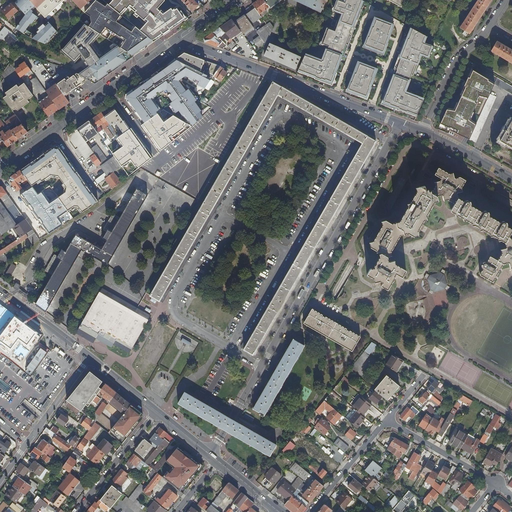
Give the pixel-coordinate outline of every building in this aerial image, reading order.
[(46,44),(59,33),(48,22),(45,25),(46,26),(38,33),(39,34),(37,35),(36,35),(32,32),(27,28),(31,22),(32,23),(40,12),(28,0),(16,0),(14,2),(26,14),(16,28),(29,37),(46,44)] [(28,0),(40,12),(45,18),(63,0),(73,0),(85,12),(89,8),(93,4),(90,1),(90,0),(28,0)] [(89,8),(85,12),(90,16),(92,22),(89,26),(100,34),(106,26),(127,39),(121,48),(134,56),(154,42),(140,30),(135,26),(133,31),(117,21),(121,14),(109,5),(108,4),(107,6),(97,0),(95,0),(93,4),(89,8)] [(112,0),(109,5),(121,14),(122,15),(126,9),(130,12),(132,10),(147,23),(140,30),(154,42),(184,20),(185,21),(188,19),(188,18),(181,11),(180,12),(177,8),(175,10),(174,9),(173,10),(171,8),(163,14),(157,9),(165,1),(164,0),(112,0)] [(199,5),(193,0),(188,0),(185,3),(193,11),(199,5)] [(267,11),(271,8),(264,0),(257,0),(252,4),(255,7),(261,16),(265,13),(263,11),(265,9),(267,11)] [(264,0),(271,8),(278,18),(285,1),(284,0),(264,0)] [(295,0),(320,12),(326,0),(295,0)] [(360,9),(364,0),(362,0),(345,0),(345,2),(338,0),(336,0),(333,9),(342,13),(341,16),(336,28),(335,31),(330,29),(327,28),(325,34),(324,38),(321,43),(324,44),(328,46),(325,53),(324,56),(323,59),(322,61),(313,57),(305,54),(298,71),(315,78),(328,83),(332,84),(336,73),(334,72),(335,70),(336,70),(341,56),(343,56),(346,50),(348,44),(345,43),(346,41),(349,42),(352,34),(355,26),(354,26),(355,21),(354,20),(355,18),(358,19),(359,16),(359,15),(361,10),(360,9)] [(478,0),(460,28),(465,31),(463,34),(466,36),(468,33),(469,34),(491,0),(478,0)] [(7,9),(7,8),(3,11),(9,18),(17,10),(12,5),(7,9)] [(256,20),(261,17),(261,16),(255,7),(251,10),(248,12),(245,15),(251,24),(256,20)] [(243,34),(253,26),(251,24),(245,15),(235,23),(242,32),(242,33),(243,34)] [(232,39),(242,32),(235,23),(232,18),(220,27),(232,39)] [(392,25),(392,24),(387,22),(386,24),(382,22),(382,20),(377,19),(377,20),(376,22),(374,22),(372,27),(370,34),(369,37),(368,36),(366,41),(367,41),(365,46),(371,48),(370,49),(379,52),(379,51),(383,52),(384,48),(386,48),(387,45),(385,44),(388,38),(387,38),(387,35),(389,36),(390,34),(392,29),(391,28),(392,25)] [(257,31),(267,24),(265,22),(261,25),(259,24),(256,20),(251,24),(253,26),(257,31)] [(87,66),(78,73),(88,79),(95,84),(134,56),(121,48),(113,43),(101,53),(99,54),(92,44),(94,42),(100,34),(89,26),(84,23),(60,50),(75,63),(80,57),(87,66)] [(267,24),(257,31),(260,36),(264,42),(266,44),(272,31),(267,24)] [(0,36),(5,41),(7,38),(10,36),(12,33),(4,27),(0,32),(0,31),(0,36)] [(228,46),(231,49),(236,44),(232,40),(232,39),(220,27),(212,33),(205,38),(205,42),(216,46),(223,49),(227,45),(220,38),(219,39),(218,38),(220,35),(221,36),(222,35),(225,38),(231,43),(228,46)] [(426,36),(411,27),(411,33),(410,32),(408,39),(406,38),(404,44),(405,44),(403,48),(405,49),(404,51),(403,51),(401,54),(397,65),(396,69),(388,90),(389,91),(388,93),(386,92),(382,103),(386,104),(386,105),(399,110),(399,109),(409,113),(411,114),(417,116),(423,101),(418,99),(419,97),(405,92),(406,90),(407,86),(408,84),(409,81),(410,79),(412,74),(413,75),(415,71),(416,68),(417,64),(419,59),(421,56),(421,54),(429,57),(430,54),(432,50),(433,47),(423,43),(424,42),(426,36)] [(232,40),(242,33),(242,32),(232,39),(232,40)] [(354,34),(352,34),(349,42),(346,41),(345,43),(348,44),(346,50),(348,50),(354,34)] [(10,36),(7,38),(5,41),(12,46),(16,41),(10,36)] [(258,47),(264,42),(260,36),(254,40),(258,47)] [(101,53),(94,42),(92,44),(99,54),(101,53)] [(497,42),(491,51),(511,63),(511,50),(509,48),(508,45),(506,46),(505,46),(497,42)] [(270,43),(265,55),(295,69),(301,57),(270,43)] [(206,60),(186,50),(175,59),(212,78),(213,76),(220,66),(212,63),(208,72),(204,70),(206,60)] [(336,73),(343,56),(341,56),(336,70),(335,70),(334,72),(336,73)] [(198,84),(205,88),(210,80),(206,78),(208,76),(180,62),(176,60),(168,65),(149,79),(150,79),(146,82),(145,81),(130,92),(130,93),(127,95),(127,98),(129,101),(128,102),(136,112),(142,120),(142,122),(160,146),(189,125),(172,113),(162,119),(157,113),(156,112),(159,110),(150,98),(156,94),(155,93),(158,91),(159,92),(162,90),(164,92),(167,89),(170,94),(168,95),(173,101),(170,103),(177,112),(179,110),(183,115),(185,114),(193,125),(202,116),(200,113),(202,112),(195,102),(196,100),(188,89),(186,90),(180,80),(186,76),(194,80),(195,79),(200,81),(198,84)] [(25,74),(26,75),(32,71),(25,61),(19,65),(20,67),(15,70),(20,77),(21,76),(25,74)] [(361,95),(366,97),(368,92),(369,92),(370,88),(369,88),(370,85),(371,85),(373,78),(375,73),(374,72),(375,70),(375,68),(370,66),(370,68),(365,66),(366,65),(361,63),(360,64),(359,67),(358,66),(356,71),(355,74),(357,74),(356,77),(355,76),(352,82),(350,82),(349,85),(350,85),(349,90),(352,91),(352,92),(360,96),(361,95)] [(224,69),(220,66),(213,76),(221,81),(227,72),(223,70),(224,69)] [(450,126),(457,128),(458,125),(462,116),(483,69),(477,66),(450,126)] [(395,69),(386,92),(388,93),(389,91),(388,90),(396,69),(395,69)] [(315,78),(298,71),(297,73),(332,86),(332,84),(328,83),(315,78)] [(68,76),(57,84),(65,95),(88,79),(78,73),(77,73),(70,78),(68,76)] [(44,99),(49,95),(46,91),(36,76),(31,80),(44,99)] [(494,84),(511,94),(511,86),(497,78),(494,84)] [(282,87),(273,82),(243,134),(151,295),(160,300),(278,95),(363,143),(244,349),(253,354),(376,141),(367,136),(282,87)] [(7,95),(3,98),(13,111),(16,108),(17,109),(29,101),(28,100),(34,96),(24,83),(19,87),(18,86),(6,94),(7,95)] [(49,95),(58,108),(61,106),(62,107),(70,102),(65,95),(57,84),(56,84),(46,91),(49,95)] [(496,97),(490,94),(471,136),(469,139),(476,142),(496,97)] [(58,108),(49,95),(44,99),(39,103),(49,117),(59,109),(58,108)] [(409,116),(409,113),(399,109),(399,110),(386,105),(386,104),(382,103),(381,105),(409,116)] [(114,108),(108,107),(101,112),(110,123),(111,125),(114,123),(115,125),(117,123),(121,130),(117,133),(119,136),(127,130),(129,129),(114,108)] [(106,126),(110,123),(101,112),(89,121),(98,132),(100,135),(104,132),(99,125),(100,124),(110,139),(114,136),(106,126)] [(17,124),(21,121),(15,114),(9,119),(5,122),(9,127),(12,124),(14,123),(16,122),(17,124)] [(470,120),(462,116),(458,125),(467,129),(470,120)] [(511,118),(510,117),(500,136),(496,142),(497,143),(505,147),(505,146),(511,149),(511,118)] [(86,141),(98,132),(89,121),(77,129),(86,141)] [(14,128),(11,130),(18,139),(28,132),(22,124),(19,126),(18,126),(15,128),(14,128)] [(114,155),(122,165),(131,159),(137,169),(140,167),(152,158),(131,128),(129,129),(119,136),(115,139),(121,147),(112,153),(114,155)] [(2,135),(0,137),(3,140),(7,147),(18,139),(11,130),(10,129),(5,133),(3,130),(0,132),(2,135)] [(76,148),(77,147),(86,141),(77,129),(69,135),(68,138),(76,148)] [(86,141),(77,147),(86,160),(90,157),(95,154),(91,148),(86,141)] [(96,144),(91,148),(95,154),(102,164),(108,160),(96,144)] [(54,146),(20,170),(31,184),(32,185),(40,179),(42,181),(51,175),(59,176),(67,187),(66,192),(59,197),(68,211),(75,205),(78,206),(82,212),(89,208),(98,201),(90,190),(83,179),(75,168),(59,147),(58,146),(56,146),(54,146)] [(90,157),(98,167),(100,166),(101,165),(102,164),(95,154),(90,157)] [(100,166),(101,167),(105,172),(107,176),(113,172),(122,165),(116,158),(114,155),(108,160),(102,164),(101,165),(100,166)] [(510,268),(511,267),(511,239),(508,237),(511,230),(511,229),(508,227),(506,223),(505,223),(504,222),(504,221),(499,222),(489,217),(488,212),(486,213),(486,212),(486,211),(481,212),(472,206),(470,202),(469,202),(468,202),(468,200),(463,201),(458,198),(457,194),(457,193),(462,191),(461,187),(465,180),(460,177),(455,178),(454,178),(453,173),(449,174),(438,168),(435,175),(441,178),(439,181),(434,182),(435,186),(433,190),(428,191),(428,190),(426,190),(424,186),(415,188),(416,192),(410,203),(407,204),(408,207),(400,221),(391,223),(386,220),(381,222),(382,225),(373,242),(369,243),(371,247),(376,250),(377,252),(379,252),(380,257),(374,266),(375,267),(375,268),(370,269),(367,274),(374,278),(375,282),(380,281),(383,283),(381,286),(388,290),(395,277),(394,276),(396,274),(402,277),(406,270),(396,264),(395,261),(390,262),(389,262),(388,257),(392,256),(391,252),(400,236),(408,233),(414,237),(418,235),(417,232),(424,220),(427,219),(426,216),(434,202),(438,201),(437,197),(443,195),(444,201),(448,200),(455,204),(450,211),(455,214),(455,216),(458,215),(463,218),(463,221),(466,220),(472,224),(472,226),(475,225),(480,228),(480,230),(482,230),(490,234),(490,236),(493,236),(498,239),(499,241),(501,240),(505,243),(506,247),(506,248),(500,250),(502,253),(497,260),(490,256),(487,261),(483,262),(483,263),(483,264),(481,265),(482,269),(479,274),(492,282),(494,278),(496,278),(496,276),(499,271),(501,270),(500,268),(503,264),(507,262),(509,263),(510,268)] [(27,188),(32,185),(31,184),(20,170),(11,177),(10,180),(20,194),(23,194),(25,191),(22,188),(23,187),(22,186),(21,186),(19,183),(22,181),(27,188)] [(105,172),(95,180),(98,183),(105,178),(107,176),(105,172)] [(105,178),(105,179),(110,186),(113,189),(121,182),(113,172),(107,176),(105,178)] [(4,202),(5,203),(7,207),(14,202),(2,186),(0,185),(0,235),(11,228),(25,219),(22,213),(13,219),(3,205),(0,200),(0,197),(3,196),(6,200),(4,202)] [(33,187),(23,194),(49,233),(56,229),(62,224),(65,222),(72,218),(68,211),(59,197),(50,203),(42,192),(38,194),(33,187)] [(35,304),(46,311),(82,250),(108,264),(148,195),(137,189),(120,218),(113,214),(110,220),(112,221),(106,230),(107,231),(103,239),(107,241),(102,249),(76,234),(71,243),(66,251),(62,249),(57,257),(56,256),(51,266),(49,265),(45,270),(53,275),(41,295),(35,304)] [(5,203),(3,205),(13,219),(22,213),(14,202),(7,207),(5,203)] [(11,228),(18,238),(33,229),(25,219),(11,228)] [(0,257),(3,263),(8,259),(4,253),(7,251),(29,236),(33,243),(40,239),(33,229),(18,238),(7,246),(0,250),(0,257)] [(12,263),(6,273),(10,275),(16,265),(12,263)] [(428,279),(431,289),(429,293),(433,295),(435,291),(445,289),(449,291),(451,287),(447,285),(444,275),(447,271),(443,269),(441,273),(431,275),(427,273),(425,277),(428,279)] [(101,290),(80,327),(97,337),(98,335),(100,333),(115,342),(116,340),(132,349),(150,318),(135,310),(101,290)] [(335,324),(311,310),(304,322),(352,350),(359,338),(346,330),(335,324)] [(15,315),(0,335),(0,353),(30,376),(49,350),(39,341),(43,336),(15,315)] [(264,415),(304,345),(293,339),(253,409),(264,415)] [(376,346),(372,343),(365,351),(369,354),(376,346)] [(370,356),(365,351),(350,369),(355,373),(370,356)] [(396,371),(403,360),(393,354),(386,365),(396,371)] [(371,363),(365,370),(370,374),(376,368),(371,363)] [(69,396),(66,400),(68,402),(80,411),(83,413),(92,401),(96,395),(98,393),(101,389),(98,387),(99,385),(102,380),(96,375),(90,370),(69,396)] [(390,397),(402,384),(390,373),(378,388),(390,397)] [(435,381),(427,391),(433,396),(441,402),(443,398),(441,397),(435,392),(438,388),(437,387),(439,384),(435,381)] [(98,393),(102,396),(106,398),(99,407),(97,410),(91,419),(93,420),(95,421),(97,419),(101,414),(104,409),(116,392),(105,383),(101,389),(98,393)] [(376,404),(383,396),(376,390),(370,398),(376,404)] [(429,399),(439,407),(441,402),(433,396),(427,391),(419,400),(425,405),(427,403),(426,402),(429,399)] [(104,409),(118,420),(131,404),(116,392),(104,409)] [(180,400),(178,403),(218,426),(225,430),(232,434),(270,455),(276,445),(237,422),(232,419),(225,415),(185,392),(180,400)] [(468,404),(470,405),(473,400),(461,394),(459,398),(464,401),(468,404)] [(92,401),(96,404),(100,398),(96,395),(92,401)] [(102,396),(100,398),(96,404),(99,407),(106,398),(102,396)] [(363,398),(354,409),(357,411),(363,416),(366,412),(364,410),(369,403),(363,398)] [(48,399),(42,406),(44,408),(50,401),(48,399)] [(320,414),(325,408),(329,404),(324,400),(315,410),(320,414)] [(461,404),(457,401),(442,428),(439,432),(438,434),(442,437),(452,419),(455,420),(460,412),(457,410),(461,404)] [(78,414),(80,411),(68,402),(65,406),(78,414)] [(120,442),(143,414),(131,404),(118,420),(115,425),(110,430),(109,432),(120,442)] [(335,409),(329,404),(325,408),(331,413),(334,410),(335,409)] [(410,409),(408,407),(400,416),(405,420),(409,415),(413,418),(418,411),(413,406),(410,409)] [(481,412),(493,419),(496,413),(484,407),(481,412)] [(427,409),(425,412),(426,413),(432,418),(434,415),(427,409)] [(342,416),(334,410),(331,413),(327,417),(335,425),(342,416)] [(357,411),(349,421),(358,428),(366,418),(363,416),(357,411)] [(65,418),(67,415),(63,412),(61,414),(57,420),(64,426),(68,420),(65,418)] [(426,413),(419,425),(426,429),(430,421),(432,418),(426,413)] [(91,419),(85,414),(78,423),(86,429),(87,430),(88,431),(91,427),(89,425),(93,420),(91,419)] [(115,425),(101,414),(97,419),(110,430),(115,425)] [(490,424),(486,432),(490,434),(494,426),(498,429),(501,424),(498,422),(501,417),(496,414),(490,424)] [(317,424),(315,427),(324,435),(331,427),(327,424),(328,423),(322,418),(320,421),(319,420),(316,423),(317,424)] [(308,424),(309,422),(307,420),(306,422),(299,430),(304,435),(311,427),(308,424)] [(436,424),(430,421),(426,429),(425,430),(429,431),(428,432),(433,434),(435,430),(439,432),(442,428),(436,424)] [(89,441),(100,427),(94,422),(91,427),(88,431),(84,437),(89,441)] [(53,426),(50,430),(52,432),(55,434),(59,430),(53,426)] [(151,444),(156,448),(168,434),(159,427),(148,442),(151,444)] [(86,429),(79,438),(82,439),(83,438),(84,437),(88,431),(87,430),(86,429)] [(350,429),(346,435),(351,440),(356,434),(350,429)] [(468,435),(456,429),(449,441),(461,448),(461,447),(467,438),(468,435)] [(166,447),(173,438),(168,434),(156,448),(145,462),(152,468),(156,472),(165,461),(176,448),(174,446),(171,450),(170,449),(167,453),(166,452),(155,467),(150,463),(164,446),(166,447)] [(6,435),(5,436),(15,444),(15,442),(6,435)] [(67,451),(71,445),(56,435),(52,440),(59,445),(58,446),(60,447),(60,446),(67,451)] [(66,442),(73,446),(79,438),(75,435),(71,440),(69,438),(66,442)] [(1,441),(3,442),(1,446),(0,445),(0,449),(0,450),(4,453),(10,445),(14,447),(15,445),(15,444),(5,436),(1,441)] [(79,437),(79,438),(73,446),(72,446),(75,449),(76,447),(82,439),(79,438),(79,437)] [(87,441),(83,438),(82,439),(76,447),(81,450),(87,441)] [(338,438),(334,443),(345,452),(349,447),(338,438)] [(390,446),(387,449),(394,455),(397,449),(401,442),(401,441),(396,438),(394,438),(392,442),(390,446)] [(461,447),(472,454),(480,441),(477,439),(475,442),(467,438),(461,447)] [(46,455),(52,446),(43,439),(37,448),(42,452),(45,454),(46,455)] [(102,441),(97,448),(104,453),(105,454),(110,448),(112,445),(104,439),(102,441)] [(151,444),(148,442),(144,439),(135,451),(141,456),(151,444)] [(287,455),(295,444),(290,440),(289,442),(287,445),(282,451),(287,455)] [(397,449),(399,450),(406,454),(410,447),(409,446),(401,442),(397,449)] [(101,458),(104,453),(97,448),(95,446),(86,457),(94,463),(99,457),(101,458)] [(41,454),(42,452),(37,448),(35,447),(30,454),(32,455),(30,458),(34,460),(36,458),(37,459),(41,454)] [(81,450),(76,447),(75,449),(73,452),(80,457),(83,452),(81,450)] [(197,462),(177,447),(176,448),(165,461),(172,467),(174,468),(168,475),(165,473),(162,477),(165,479),(180,491),(200,465),(197,463),(197,462)] [(502,455),(491,448),(483,461),(491,466),(493,462),(497,464),(502,455)] [(417,453),(414,452),(411,457),(407,465),(405,467),(413,472),(409,478),(413,481),(422,466),(418,463),(422,456),(419,455),(417,453)] [(77,458),(71,454),(69,458),(62,467),(68,471),(76,460),(77,458)] [(147,474),(152,468),(145,462),(134,454),(126,463),(130,467),(130,466),(133,466),(134,465),(139,469),(141,467),(145,470),(144,471),(147,474)] [(39,476),(45,468),(34,460),(28,468),(31,470),(39,476)] [(435,464),(429,460),(421,474),(427,478),(425,482),(432,486),(434,482),(436,479),(439,474),(432,470),(435,464)] [(87,474),(90,463),(80,461),(76,471),(87,474)] [(322,478),(327,472),(314,461),(311,465),(309,463),(307,465),(322,478)] [(373,477),(381,467),(373,461),(365,471),(370,475),(373,477)] [(394,472),(396,474),(397,475),(404,463),(401,461),(394,472)] [(277,491),(289,500),(298,488),(303,482),(310,474),(296,462),(291,468),(290,469),(294,472),(299,476),(298,477),(290,486),(285,482),(277,491)] [(31,470),(28,468),(20,463),(15,470),(23,476),(27,470),(29,472),(31,470)] [(387,470),(386,471),(390,475),(397,481),(405,467),(407,465),(404,463),(397,475),(396,474),(394,476),(387,470)] [(449,472),(450,470),(443,466),(439,475),(445,478),(449,472)] [(167,471),(165,473),(168,475),(174,468),(172,467),(168,472),(167,471)] [(272,467),(265,476),(274,483),(281,475),(272,467)] [(42,478),(47,469),(45,468),(39,476),(42,478)] [(124,475),(126,472),(122,468),(110,482),(115,486),(114,487),(121,492),(127,485),(123,482),(127,478),(124,475)] [(147,474),(153,478),(157,473),(156,472),(152,468),(147,474)] [(452,488),(456,490),(457,489),(465,476),(456,471),(449,481),(454,484),(452,488)] [(148,491),(161,476),(157,473),(153,478),(145,487),(142,491),(149,497),(152,494),(148,491)] [(370,475),(362,484),(362,485),(370,491),(378,481),(373,477),(370,475)] [(24,495),(31,485),(27,483),(19,477),(13,487),(23,494),(24,495)] [(356,492),(362,485),(362,484),(354,478),(348,486),(356,492)] [(29,479),(27,483),(31,485),(35,489),(37,485),(29,479)] [(211,488),(214,491),(215,491),(207,501),(208,501),(211,504),(213,502),(218,496),(221,493),(225,487),(215,479),(209,487),(211,488)] [(311,501),(324,486),(316,479),(310,486),(309,485),(308,486),(309,487),(303,495),(311,501)] [(468,481),(460,491),(470,500),(477,492),(473,489),(475,486),(468,481)] [(440,487),(434,482),(432,486),(440,493),(443,488),(441,486),(440,487)] [(140,483),(128,498),(133,502),(136,499),(142,491),(145,487),(140,483)] [(232,499),(238,491),(229,483),(225,487),(221,493),(222,493),(223,492),(227,495),(232,499)] [(110,508),(122,493),(121,492),(114,487),(112,484),(99,499),(109,507),(110,508)] [(449,485),(446,484),(443,488),(440,493),(443,496),(449,485)] [(66,486),(64,488),(66,490),(64,492),(70,497),(75,490),(69,485),(68,487),(66,486)] [(173,485),(171,487),(181,496),(183,493),(173,485)] [(7,491),(5,495),(13,501),(16,503),(23,494),(13,487),(9,492),(7,491)] [(289,500),(285,504),(294,511),(300,511),(302,511),(309,503),(298,494),(301,490),(298,488),(289,500)] [(156,500),(162,505),(165,508),(166,506),(168,508),(175,499),(174,498),(176,495),(169,489),(167,491),(165,489),(163,491),(166,493),(160,500),(159,498),(160,497),(159,496),(158,497),(156,496),(155,498),(157,499),(156,500)] [(424,500),(423,502),(426,505),(433,497),(434,498),(436,496),(437,496),(439,494),(433,489),(424,500)] [(404,511),(417,497),(410,492),(409,490),(401,500),(392,510),(394,511),(404,511)] [(377,497),(386,502),(389,496),(381,491),(377,497)] [(459,496),(453,504),(458,508),(461,511),(470,500),(460,491),(459,491),(457,494),(459,496)] [(58,492),(51,501),(56,505),(64,496),(58,492)] [(223,500),(227,495),(223,492),(222,493),(221,493),(218,496),(223,500)] [(338,498),(336,502),(341,506),(345,509),(353,499),(344,492),(339,499),(338,498)] [(226,511),(236,511),(239,509),(247,498),(241,493),(226,511)] [(365,504),(367,501),(358,494),(356,496),(365,504)] [(106,511),(109,507),(99,499),(96,496),(93,500),(95,502),(87,511),(94,511),(99,505),(106,511)] [(134,511),(145,511),(140,508),(133,502),(128,498),(126,496),(121,501),(134,511)] [(223,500),(218,496),(213,502),(218,507),(223,500)] [(397,497),(389,507),(392,510),(401,500),(397,497)] [(46,507),(48,504),(40,498),(36,503),(29,511),(35,511),(42,504),(46,507)] [(205,505),(208,501),(207,501),(204,498),(198,505),(205,511),(208,508),(205,505)] [(247,511),(251,508),(254,504),(247,498),(239,509),(240,510),(237,511),(247,511)] [(143,505),(136,499),(133,502),(140,508),(143,505)] [(493,506),(494,507),(499,511),(509,511),(511,510),(499,499),(493,506)] [(0,511),(2,511),(8,506),(2,501),(0,503),(0,511)] [(160,507),(161,506),(155,501),(154,501),(147,509),(150,511),(164,511),(165,511),(160,507)] [(456,511),(458,508),(453,504),(450,501),(447,504),(456,511)] [(15,505),(13,503),(9,507),(12,509),(10,511),(11,511),(19,511),(21,510),(15,505)]
